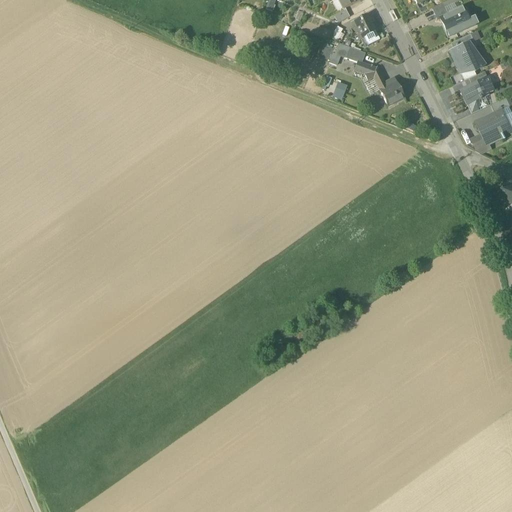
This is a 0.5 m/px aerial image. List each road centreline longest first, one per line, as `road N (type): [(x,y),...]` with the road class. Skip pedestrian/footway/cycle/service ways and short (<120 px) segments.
road 1 (track): [(458,155),(74,0)]
road 2 (residential): [(380,0),(458,155)]
road 3 (unclassified): [(458,155),(501,248),(511,294)]
